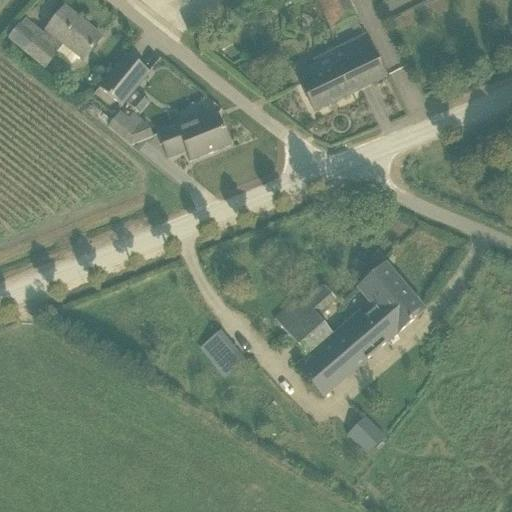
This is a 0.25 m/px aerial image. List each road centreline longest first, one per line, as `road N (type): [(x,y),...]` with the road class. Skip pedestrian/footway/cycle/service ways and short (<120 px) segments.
road 1 (tertiary): [(0,297),(341,173)]
road 2 (unclassified): [(341,173),(119,0)]
road 3 (unclassified): [(511,243),(341,173)]
road 4 (tertiary): [(341,173),(511,103)]
